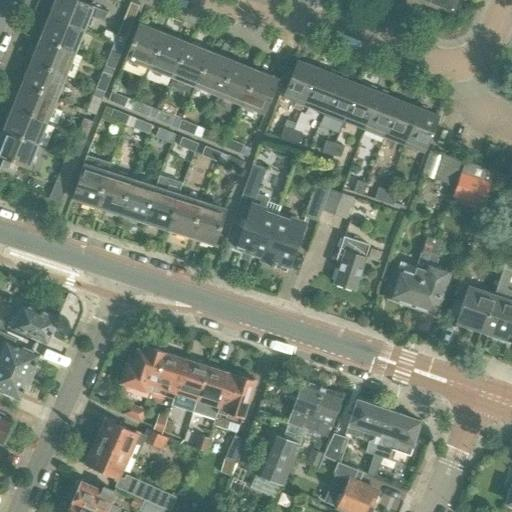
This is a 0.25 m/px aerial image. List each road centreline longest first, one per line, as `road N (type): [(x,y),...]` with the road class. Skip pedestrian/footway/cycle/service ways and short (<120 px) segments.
road 1 (residential): [(479,392),(122,276)]
road 2 (residential): [(468,69),(425,77),(218,0)]
road 3 (residential): [(122,276),(19,511)]
road 4 (residential): [(428,511),(479,392)]
road 5 (residential): [(122,276),(0,235)]
